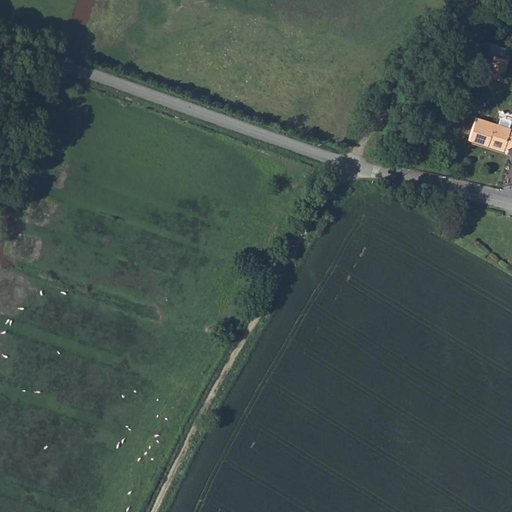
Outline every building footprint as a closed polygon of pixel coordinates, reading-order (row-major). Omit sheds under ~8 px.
[(486,42),(484,60),(492,61),(492,55),(509,57),(510,46),(486,42)] [(506,71),(509,58),(492,55),(490,68),(506,71)] [(503,73),(490,69),(488,74),(502,78),(503,73)] [(498,123),(511,126),(511,119),(500,117),(498,123)] [(468,141),(500,151),(500,149),(504,150),(507,148),(508,149),(511,146),(511,137),(508,136),(510,130),(475,119),(468,141)]
